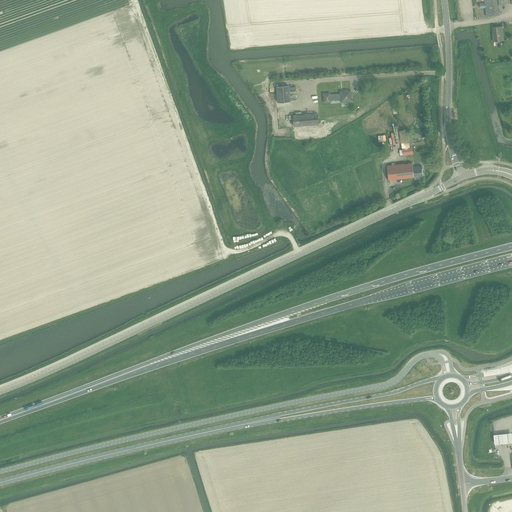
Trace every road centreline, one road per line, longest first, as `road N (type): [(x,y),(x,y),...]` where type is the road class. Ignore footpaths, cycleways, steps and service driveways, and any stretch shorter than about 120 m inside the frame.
road 1 (secondary): [(0,392),(461,177)]
road 2 (unclassified): [(430,354),(387,385),(0,472)]
road 3 (trunk): [(511,246),(324,300),(124,374)]
road 4 (trunk): [(124,374),(511,260)]
road 5 (secondary): [(0,483),(260,421)]
road 6 (secondary): [(441,378),(260,421)]
road 7 (tertiary): [(461,177),(450,146),(443,0)]
road 8 (secondary): [(260,421),(436,397)]
road 9 (trunk): [(124,374),(0,420)]
